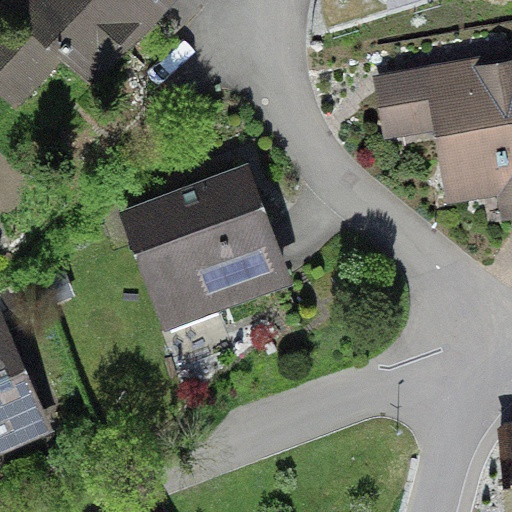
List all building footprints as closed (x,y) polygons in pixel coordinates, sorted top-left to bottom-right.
[(59,53),(84,76),(154,0),(15,0),(9,7),(59,53)] [(0,73),(22,94),(59,53),(9,7),(0,16),(0,73)] [(511,60),(378,84),(386,130),(435,121),(448,194),(497,186),(501,211),(511,209),(511,60)] [(211,308),(278,282),(236,172),(169,198),(167,194),(127,209),(161,298),(202,283),(211,308)] [(0,438),(34,424),(0,345),(0,438)] [(511,511),(511,440),(495,442),(502,511),(511,511)]
